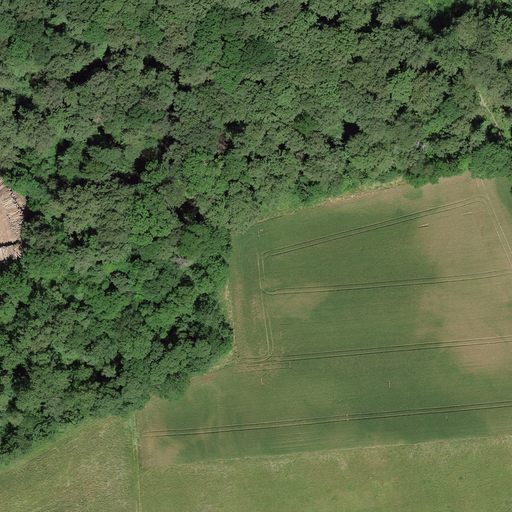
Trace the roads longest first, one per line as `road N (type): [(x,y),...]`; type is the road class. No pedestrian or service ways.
road 1 (track): [(0,224),(138,202),(223,160),(400,108),(486,105),(500,140)]
road 2 (track): [(137,511),(133,399),(196,367)]
